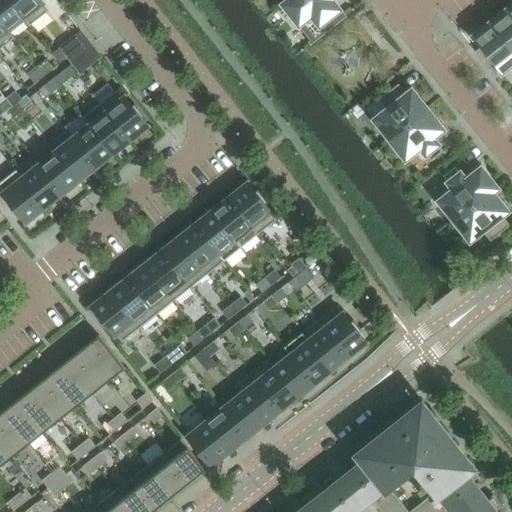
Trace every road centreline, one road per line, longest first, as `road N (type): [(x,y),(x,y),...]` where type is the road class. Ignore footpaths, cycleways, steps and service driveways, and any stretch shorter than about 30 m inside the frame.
road 1 (residential): [(108,0),(197,112),(201,146),(34,279)]
road 2 (residential): [(511,277),(216,511)]
road 3 (residential): [(511,156),(406,24)]
